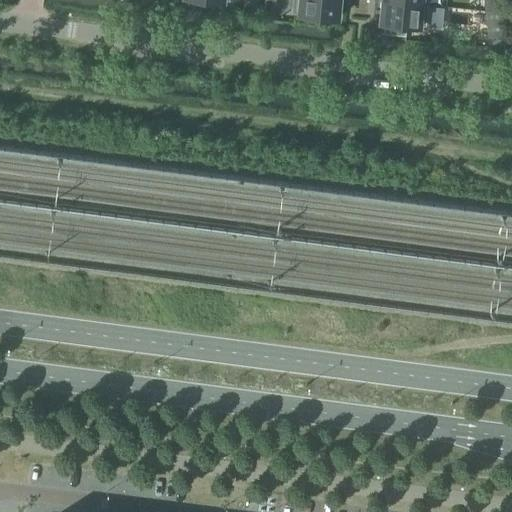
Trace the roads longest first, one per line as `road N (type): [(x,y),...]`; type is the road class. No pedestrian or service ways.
road 1 (secondary): [(511,391),(0,323)]
road 2 (unclassified): [(511,84),(0,17)]
road 3 (secondary): [(0,373),(511,439)]
road 4 (residential): [(169,511),(0,490)]
